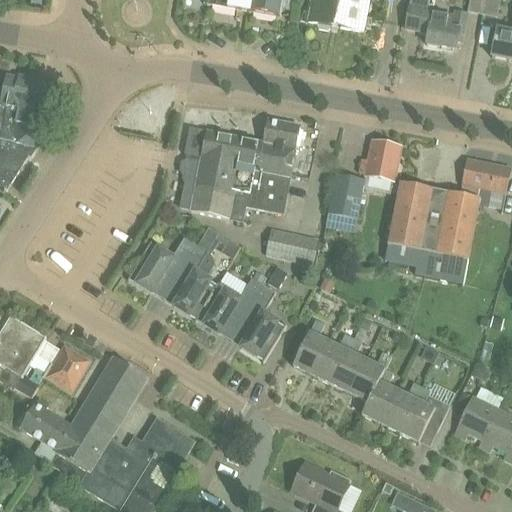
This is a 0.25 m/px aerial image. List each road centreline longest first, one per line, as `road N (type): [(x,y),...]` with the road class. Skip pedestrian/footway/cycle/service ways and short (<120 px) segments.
road 1 (primary): [(511,131),(195,70),(120,74)]
road 2 (residential): [(259,427),(242,407),(0,267)]
road 3 (residential): [(473,511),(292,421),(259,427)]
road 4 (tertiary): [(0,265),(120,74)]
